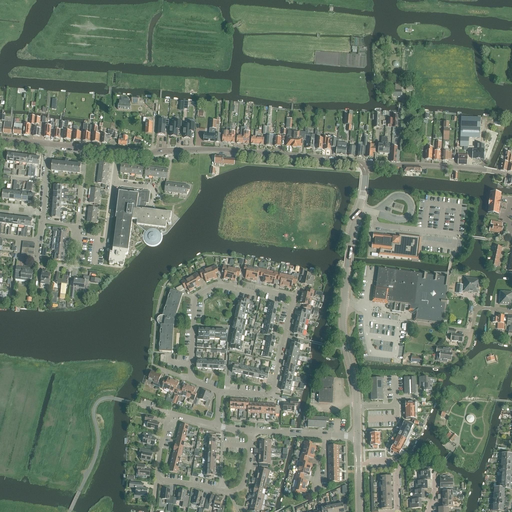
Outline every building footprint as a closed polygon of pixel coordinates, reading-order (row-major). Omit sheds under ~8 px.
[(402,97),(402,85),(402,76),(396,76),(396,85),(396,91),(392,91),(392,97),(402,97)] [(118,110),(131,111),(131,106),(130,106),(130,102),(120,101),(119,105),(118,110)] [(468,138),(479,139),(480,118),(461,117),(460,147),(468,147),(468,138)] [(144,122),(147,122),(146,133),(152,134),(153,123),(151,123),(151,121),(150,121),(151,118),(144,118),(144,122)] [(159,120),(158,135),(165,135),(166,126),(169,126),(169,120),(159,120)] [(171,121),(170,136),(177,137),(178,130),(181,130),(181,122),(171,121)] [(11,134),(13,123),(5,122),(3,133),(11,134)] [(14,123),(13,134),(21,135),(22,124),(14,123)] [(185,123),(184,138),(191,139),(191,132),(194,132),(195,123),(185,123)] [(84,124),(83,133),(84,133),(83,141),(89,142),(90,134),(92,134),(93,126),(90,126),(89,134),(86,133),(87,124),(84,124)] [(212,129),(212,128),(210,128),(210,129),(209,134),(204,133),(204,141),(214,142),(215,129),(212,129)] [(103,135),(102,143),(107,144),(107,142),(108,142),(109,139),(110,140),(111,135),(112,135),(113,135),(113,138),(116,138),(117,133),(114,133),(115,130),(112,130),(112,131),(108,131),(107,135),(103,135)] [(315,135),(308,134),(308,131),(305,130),(305,135),(308,136),(308,143),(307,143),(306,149),(313,149),(315,135)] [(301,132),(288,131),(288,135),(287,136),(287,138),(286,146),(293,146),(292,148),(297,148),(297,146),(302,147),(302,141),(305,141),(305,132),(301,132)] [(315,135),(314,144),(317,145),(316,149),(317,149),(317,150),(322,150),(323,145),(323,139),(317,138),(317,135),(315,134),(315,135)] [(127,140),(128,137),(123,136),(120,136),(120,139),(119,139),(119,145),(127,145),(127,144),(129,144),(130,140),(127,140)] [(324,137),(323,145),(325,145),(324,150),(330,151),(331,148),(335,148),(336,138),(335,138),(331,138),(331,139),(328,138),(328,137),(324,137)] [(358,143),(358,146),(358,147),(357,156),(363,157),(364,147),(364,146),(367,146),(368,139),(364,139),(364,143),(358,143)] [(346,155),(346,148),(347,143),(339,142),(337,142),(336,154),(346,155)] [(368,147),(367,157),(372,158),(373,153),(375,154),(376,144),(373,144),(373,145),(368,145),(368,147)] [(473,150),(473,159),(477,159),(480,159),(485,159),(485,150),(484,150),(484,144),(477,144),(477,150),(473,150)] [(353,146),(353,147),(349,146),(348,155),(357,156),(358,147),(356,147),(357,146),(353,146)] [(440,152),(440,151),(434,151),(434,160),(442,161),(443,152),(440,152)] [(449,152),(443,152),(442,161),(448,161),(448,160),(451,160),(452,152),(449,152)] [(501,170),(507,172),(509,163),(511,153),(506,152),(505,157),(506,158),(505,162),(502,161),(501,170)] [(27,156),(21,155),(20,163),(19,166),(20,166),(19,170),(19,169),(18,175),(21,176),(23,163),(26,164),(27,156)] [(458,155),(458,165),(467,165),(467,155),(458,155)] [(215,156),(214,164),(222,164),(223,158),(223,156),(215,156)] [(65,163),(52,161),(51,171),(80,174),(80,173),(83,173),(84,165),(81,165),(81,164),(68,163),(69,160),(66,159),(65,163)] [(99,169),(108,170),(109,163),(100,161),(99,169)] [(129,165),(121,164),(120,173),(128,174),(129,165)] [(135,175),(136,165),(129,165),(128,174),(135,175)] [(136,165),(135,175),(142,176),(143,166),(136,165)] [(152,177),(154,168),(146,167),(145,176),(152,177)] [(160,177),(161,169),(154,168),(152,177),(160,177)] [(108,170),(99,169),(98,176),(107,177),(108,170)] [(161,169),(160,177),(167,178),(168,169),(161,169)] [(107,177),(98,176),(97,183),(106,184),(107,177)] [(22,193),(21,201),(28,202),(29,194),(29,191),(30,183),(27,182),(26,190),(23,190),(23,191),(22,193)] [(173,184),(167,183),(166,183),(165,192),(172,193),(173,184)] [(179,194),(180,185),(173,184),(172,193),(179,194)] [(13,192),(10,192),(9,199),(15,200),(16,192),(16,189),(17,186),(14,185),(13,192)] [(180,185),(179,194),(187,195),(188,185),(180,185)] [(90,196),(99,197),(100,190),(91,188),(90,196)] [(136,225),(146,232),(146,233),(145,234),(145,235),(145,236),(144,237),(144,238),(145,239),(145,240),(145,241),(146,242),(146,243),(147,243),(147,244),(148,244),(148,245),(149,245),(150,245),(150,246),(151,246),(152,246),(153,246),(154,246),(156,245),(157,245),(158,244),(159,244),(159,243),(160,242),(160,241),(161,241),(161,240),(161,239),(161,238),(161,237),(161,236),(161,235),(161,234),(166,232),(166,229),(167,220),(171,220),(172,213),(146,210),(146,208),(145,207),(144,206),(144,203),(147,203),(148,191),(142,191),(141,191),(139,191),(139,190),(124,188),(123,188),(123,189),(122,189),(121,189),(121,190),(120,190),(120,191),(120,192),(118,212),(118,215),(113,253),(107,252),(106,258),(110,259),(109,263),(124,264),(125,260),(125,255),(127,254),(128,253),(132,220),(136,220),(136,221),(135,221),(135,222),(135,223),(135,224),(136,224),(136,225)] [(499,215),(499,211),(501,198),(501,195),(501,194),(495,193),(490,193),(489,208),(488,214),(491,214),(499,215)] [(99,197),(90,196),(89,203),(98,204),(99,197)] [(97,216),(98,209),(89,208),(88,215),(97,216)] [(96,223),(97,216),(88,215),(87,222),(96,223)] [(28,227),(31,227),(32,219),(26,219),(25,226),(24,229),(25,229),(24,237),(27,237),(28,227)] [(489,231),(502,234),(503,227),(495,225),(494,228),(490,228),(489,231)] [(53,228),(53,231),(54,231),(53,237),(56,238),(61,238),(67,239),(67,238),(67,233),(63,232),(62,232),(62,229),(53,228)] [(393,236),(374,234),(373,239),(374,239),(373,244),(372,249),(380,249),(379,255),(418,259),(421,237),(399,235),(398,238),(393,237),(393,236)] [(53,243),(52,250),(55,250),(65,251),(65,253),(67,253),(68,250),(65,250),(66,245),(55,244),(53,243)] [(52,256),(52,259),(58,260),(64,261),(64,258),(65,253),(65,251),(55,250),(54,254),(53,254),(53,256),(52,256)] [(213,267),(208,269),(211,279),(213,279),(213,280),(217,279),(215,273),(218,272),(216,265),(213,266),(213,267)] [(228,279),(230,279),(232,268),(227,267),(227,266),(224,266),(222,272),(225,273),(224,279),(228,280),(228,279)] [(245,266),(244,273),(246,274),(245,279),(250,280),(250,279),(251,279),(253,270),(254,268),(250,267),(245,266)] [(24,268),(16,267),(15,279),(26,281),(26,279),(32,280),(33,271),(24,270),(24,268)] [(253,270),(251,279),(253,279),(252,280),(257,281),(258,275),(261,276),(262,269),(257,268),(254,267),(254,268),(253,270)] [(450,277),(449,277),(378,267),(375,286),(374,286),(372,299),(375,302),(384,304),(388,304),(388,303),(391,304),(390,309),(391,311),(402,312),(404,311),(405,306),(417,307),(417,308),(419,312),(417,313),(416,314),(415,318),(415,322),(444,326),(450,277)] [(238,269),(232,268),(230,279),(231,279),(231,280),(235,281),(236,275),(239,276),(241,270),(238,269)] [(211,279),(208,269),(203,270),(202,270),(199,271),(201,277),(204,276),(206,282),(210,281),(210,280),(211,279)] [(262,269),(261,276),(264,276),(263,283),(267,283),(267,282),(269,283),(270,274),(271,272),(268,271),(268,270),(262,269)] [(302,284),(309,285),(312,275),(305,273),(305,271),(301,270),(300,275),(303,276),(302,284)] [(40,284),(49,285),(50,274),(47,274),(47,275),(45,274),(46,271),(42,271),(40,284)] [(270,274),(269,283),(270,283),(270,284),(274,285),(275,279),(278,280),(280,273),(274,272),(271,272),(270,274)] [(57,273),(55,290),(57,290),(57,288),(67,289),(67,286),(68,286),(69,276),(63,276),(63,280),(59,280),(60,273),(57,273)] [(194,275),(189,278),(195,288),(196,287),(196,288),(200,286),(197,281),(200,279),(197,273),(194,275)] [(284,286),(286,287),(288,276),(283,274),(280,273),(278,280),(281,280),(280,286),(284,287),(284,286)] [(288,276),(286,287),(287,287),(287,288),(291,289),(292,284),(296,285),(298,275),(294,274),(294,275),(293,275),(292,275),(292,276),(288,276)] [(74,279),(73,288),(75,288),(84,289),(85,284),(88,284),(89,277),(84,276),(83,280),(83,281),(82,281),(82,280),(74,279)] [(193,289),(195,288),(189,278),(184,281),(184,280),(181,282),(184,288),(187,286),(190,292),(194,290),(193,289)] [(463,292),(478,293),(478,292),(479,292),(479,290),(479,289),(480,279),(465,278),(463,292)] [(302,292),(301,298),(312,301),(313,297),(314,297),(316,296),(317,292),(307,289),(306,293),(302,292)] [(170,297),(180,300),(182,293),(171,290),(170,294),(171,294),(170,297)] [(500,292),(500,295),(499,305),(511,305),(511,292),(504,292),(500,292)] [(180,300),(170,297),(169,300),(168,299),(167,303),(178,306),(180,300)] [(311,306),(312,301),(301,298),(300,304),(304,305),(303,308),(313,310),(313,307),(311,306)] [(237,307),(240,307),(246,309),(248,309),(250,304),(249,304),(249,301),(243,300),(242,302),(239,302),(237,307)] [(178,306),(167,303),(166,307),(167,307),(166,310),(176,313),(178,306)] [(176,313),(166,310),(165,312),(164,312),(163,315),(174,319),(176,313)] [(296,312),(296,315),(298,315),(298,318),(306,320),(310,321),(311,315),(309,315),(310,312),(301,310),(301,313),(299,312),(296,312)] [(174,319),(163,315),(160,316),(158,317),(157,319),(157,322),(159,324),(161,325),(172,326),(171,325),(173,319),(174,319)] [(493,318),(493,323),(497,323),(501,324),(500,330),(504,330),(504,324),(504,316),(498,315),(498,318),(493,318)] [(297,338),(304,339),(304,336),(303,336),(304,330),(295,328),(294,334),(298,335),(297,338)] [(463,343),(464,336),(456,335),(456,331),(448,329),(448,334),(452,335),(451,341),(463,343)] [(241,341),(232,339),(231,345),(233,345),(232,348),(242,350),(244,342),(241,341)] [(303,342),(295,340),(294,343),(292,343),(291,348),(300,350),(302,351),(303,345),(302,345),(303,342)] [(437,348),(436,352),(438,353),(440,353),(440,359),(448,360),(451,361),(452,354),(450,353),(448,353),(449,349),(437,348)] [(232,373),(238,374),(240,365),(234,364),(235,363),(232,362),(230,370),(233,371),(232,373)] [(283,363),(283,366),(287,367),(286,369),(295,371),(296,366),(287,364),(286,364),(283,363)] [(264,380),(265,378),(268,379),(270,368),(267,368),(261,367),(261,370),(259,379),(264,380)] [(154,383),(153,384),(153,385),(157,387),(155,389),(159,391),(162,383),(159,382),(161,375),(152,371),(148,380),(154,383)] [(333,390),(334,378),(320,377),(319,403),(333,404),(333,390)] [(428,379),(428,377),(419,378),(420,386),(423,386),(423,388),(424,388),(424,391),(432,391),(432,388),(432,387),(432,384),(433,384),(433,379),(428,379)] [(164,389),(169,391),(174,381),(172,380),(173,379),(169,378),(166,383),(163,382),(161,389),(164,390),(164,389)] [(383,400),(383,392),(383,378),(370,378),(371,400),(383,400)] [(415,393),(415,384),(415,378),(405,378),(405,394),(415,393)] [(174,394),(178,395),(180,389),(177,388),(178,384),(179,382),(175,380),(175,381),(174,381),(169,391),(175,393),(174,394)] [(189,386),(186,384),(185,384),(183,390),(180,389),(178,395),(181,396),(186,398),(190,387),(189,387),(189,386)] [(291,387),(283,385),(281,390),(283,391),(283,394),(291,396),(292,393),(291,393),(292,391),(291,391),(291,387)] [(191,388),(190,387),(186,398),(190,399),(189,402),(193,404),(196,395),(194,394),(196,388),(192,387),(191,388)] [(209,407),(211,401),(208,400),(210,394),(202,391),(199,399),(207,402),(205,406),(209,407)] [(298,406),(299,400),(291,400),(290,403),(284,403),(284,411),(294,412),(294,406),(298,406)] [(271,404),(271,414),(279,415),(280,406),(276,406),(276,405),(271,404)] [(147,428),(158,430),(160,423),(153,422),(154,417),(146,416),(145,422),(148,422),(147,428)] [(327,422),(329,422),(329,418),(306,417),(306,421),(308,421),(308,427),(326,428),(327,422)] [(405,421),(402,426),(411,431),(411,430),(413,426),(405,421)] [(399,429),(397,431),(399,432),(400,431),(410,436),(413,431),(411,430),(411,431),(402,426),(401,430),(400,429),(399,429)] [(399,432),(397,436),(398,436),(408,441),(410,436),(400,431),(399,432)] [(154,446),(156,439),(151,437),(151,434),(144,432),(143,436),(145,436),(143,443),(154,446)] [(449,435),(448,437),(449,438),(448,440),(449,440),(451,442),(456,436),(453,433),(452,435),(451,436),(449,435)] [(208,434),(208,437),(207,437),(206,443),(217,443),(217,438),(216,438),(216,435),(208,434)] [(394,439),(393,441),(395,442),(396,441),(404,445),(406,446),(408,441),(398,436),(396,440),(396,439),(394,439)] [(261,439),(261,442),(260,442),(260,447),(271,448),(272,442),(270,442),(270,439),(261,439)] [(311,446),(312,443),(305,441),(304,444),(304,445),(303,450),(314,453),(314,451),(315,452),(317,447),(311,446)] [(393,446),(401,450),(404,445),(396,441),(395,442),(393,446)] [(391,451),(390,453),(393,454),(394,452),(401,456),(404,451),(401,450),(393,446),(393,445),(390,451),(391,451)] [(140,456),(139,458),(140,459),(140,460),(141,460),(151,462),(152,454),(149,454),(149,453),(147,452),(148,450),(140,448),(139,452),(142,453),(142,456),(141,455),(141,456),(140,456)] [(301,455),(301,458),(308,460),(309,457),(314,459),(315,454),(314,454),(314,453),(303,450),(302,455),(301,455)] [(259,458),(259,464),(260,464),(259,467),(268,467),(268,464),(270,464),(271,459),(259,458)] [(300,462),(299,467),(310,470),(310,468),(311,469),(312,464),(307,463),(308,460),(301,458),(300,462)] [(137,464),(135,477),(147,478),(147,476),(149,476),(150,469),(144,469),(145,465),(138,464),(137,464)] [(297,472),(296,476),(304,478),(304,475),(309,476),(311,472),(309,471),(310,470),(299,467),(298,473),(297,472)] [(270,471),(269,470),(259,468),(258,477),(268,479),(270,471)] [(214,479),(214,476),(215,476),(216,470),(205,470),(205,475),(206,475),(205,478),(214,479)] [(419,472),(419,481),(427,481),(431,481),(430,471),(419,472)] [(393,482),(393,480),(391,480),(391,476),(385,477),(385,474),(379,474),(379,477),(380,477),(381,482),(391,482),(393,482)] [(298,482),(297,485),(306,487),(306,486),(307,486),(308,482),(303,480),(304,478),(296,476),(295,481),(298,482)] [(455,491),(455,488),(453,488),(453,479),(447,479),(447,476),(441,476),(441,488),(447,488),(447,491),(453,491),(455,491)] [(257,479),(252,478),(252,481),(255,482),(256,482),(265,484),(269,485),(271,479),(268,479),(258,477),(257,479)] [(428,490),(427,481),(419,481),(416,481),(416,490),(424,490),(428,490)] [(141,496),(147,497),(148,489),(142,488),(143,484),(130,483),(130,488),(135,488),(134,498),(140,499),(141,496)] [(305,489),(306,487),(297,485),(296,488),(293,488),(292,493),(299,495),(300,492),(305,493),(306,489),(305,489)] [(166,504),(173,504),(174,497),(170,497),(171,490),(163,489),(162,499),(167,500),(166,504)] [(181,507),(188,508),(190,497),(186,496),(187,491),(179,490),(177,501),(182,502),(181,507)] [(425,499),(424,490),(416,490),(413,490),(413,499),(421,499),(425,499)] [(197,506),(203,508),(205,499),(202,498),(203,494),(196,492),(195,497),(194,497),(192,503),(198,504),(197,506)] [(210,505),(214,506),(217,498),(217,497),(212,495),(211,498),(208,497),(205,509),(209,510),(210,505)] [(248,497),(247,500),(252,501),(252,503),(262,505),(263,500),(253,498),(251,497),(249,497),(248,497)] [(214,506),(214,508),(218,510),(217,511),(223,511),(224,506),(221,506),(223,499),(217,498),(214,506)] [(422,508),(421,499),(413,499),(410,499),(410,509),(422,508)] [(252,511),(259,511),(260,510),(261,511),(262,505),(252,503),(250,508),(251,509),(251,511),(252,511)]
